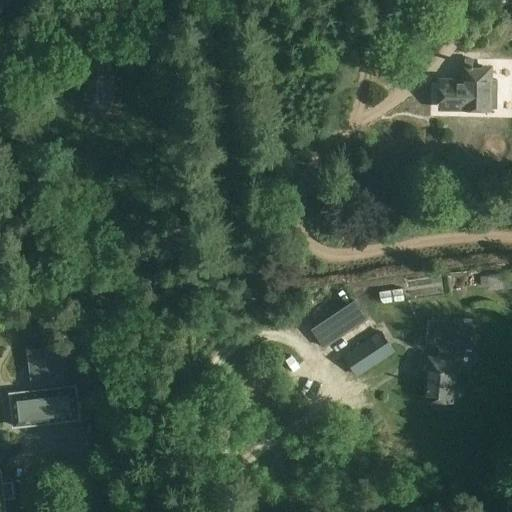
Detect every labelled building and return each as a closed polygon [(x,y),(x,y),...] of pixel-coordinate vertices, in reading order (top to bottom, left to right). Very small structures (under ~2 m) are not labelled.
[(2,0),(4,22),(44,18),(42,0),(32,0),(18,2),(17,0),(2,0)] [(110,100),(110,51),(87,51),(86,100),(110,100)] [(489,64),(467,64),(466,82),(441,81),(440,105),(460,106),(460,108),(488,108),(489,64)] [(323,346),(357,324),(345,305),(311,327),(323,346)] [(343,354),(358,376),(396,350),(381,328),(343,354)] [(433,357),(470,358),(471,332),(434,331),(433,357)] [(64,343),(27,347),(31,385),(69,381),(64,343)] [(427,397),(451,399),(453,360),(430,358),(427,397)] [(21,421),(85,413),(82,381),(17,388),(21,421)] [(12,506),(11,503),(10,493),(14,493),(12,477),(8,478),(7,468),(7,465),(5,465),(5,466),(0,466),(0,511),(7,511),(6,506),(9,505),(9,506),(12,506)]
